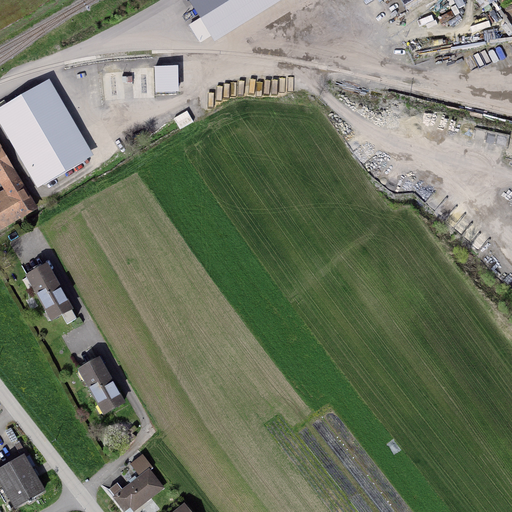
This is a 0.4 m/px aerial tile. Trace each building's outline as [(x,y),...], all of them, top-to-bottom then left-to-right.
[(271,0),(201,0),(196,4),(216,35),(271,0)] [(402,0),(427,38),(476,5),(473,0),(402,0)] [(92,160),(48,82),(0,109),(0,129),(36,192),(92,160)] [(0,235),(38,213),(0,150),(0,188),(3,194),(0,195),(0,235)] [(411,176),(400,174),(397,183),(409,186),(411,176)] [(46,268),(26,279),(50,323),(70,313),(46,268)] [(102,364),(82,375),(106,418),(126,407),(102,364)] [(42,491),(24,460),(0,474),(0,483),(14,507),(42,491)] [(158,487),(146,471),(118,492),(130,508),(158,487)]
